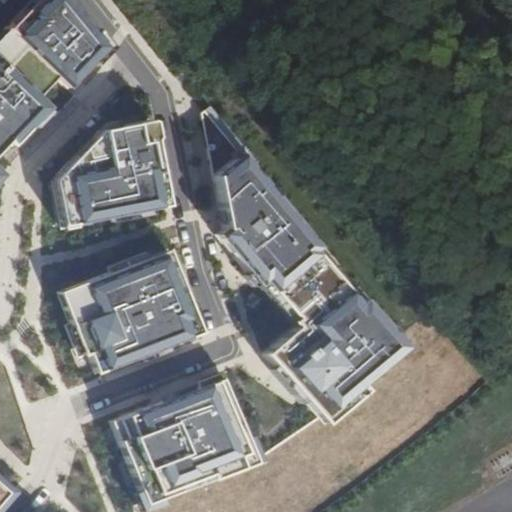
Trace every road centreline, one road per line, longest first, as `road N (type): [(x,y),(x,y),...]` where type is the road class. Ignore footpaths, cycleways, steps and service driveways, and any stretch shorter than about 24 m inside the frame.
road 1 (residential): [(23,511),(45,487),(73,411),(228,345),(199,262),(172,102),(133,52)]
road 2 (residential): [(1,320),(30,169),(133,52)]
